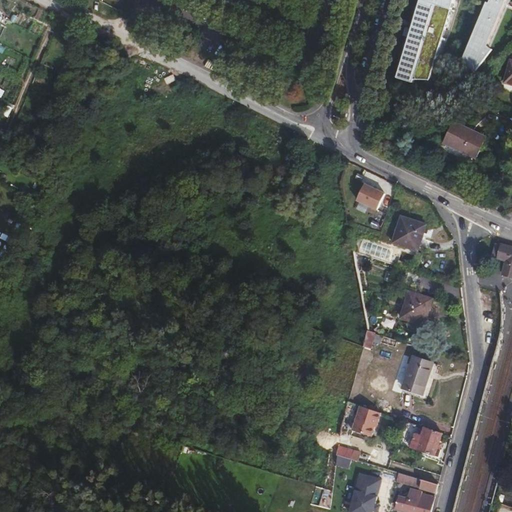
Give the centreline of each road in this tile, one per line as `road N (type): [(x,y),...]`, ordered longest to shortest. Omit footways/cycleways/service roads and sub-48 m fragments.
road 1 (residential): [(45,0),(320,130)]
road 2 (residential): [(442,511),(477,377),(467,238),(475,214)]
road 3 (unknown): [(354,117),(446,88),(472,0)]
road 4 (track): [(58,7),(0,150)]
road 5 (residential): [(475,214),(350,145)]
